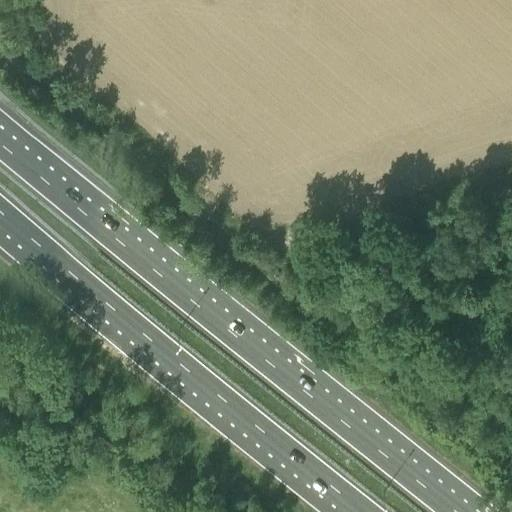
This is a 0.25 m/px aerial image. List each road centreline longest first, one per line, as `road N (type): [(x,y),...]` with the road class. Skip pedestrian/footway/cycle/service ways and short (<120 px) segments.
road 1 (trunk): [(455,511),(0,144)]
road 2 (trunk): [(0,212),(370,511)]
